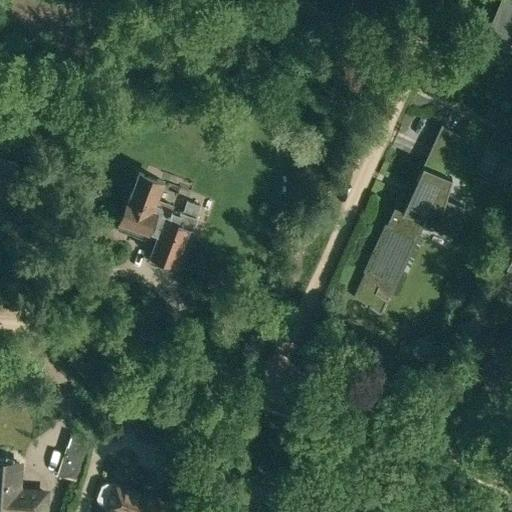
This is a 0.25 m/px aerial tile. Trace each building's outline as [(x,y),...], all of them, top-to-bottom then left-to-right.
[(511,0),(501,0),(486,33),(509,43),(511,39),(511,0)] [(442,124),(432,146),(455,157),(463,137),(442,124)] [(484,145),(511,162),(511,134),(495,127),(484,145)] [(0,195),(9,197),(18,161),(0,156),(0,195)] [(366,271),(353,296),(380,313),(387,302),(389,299),(398,280),(424,224),(457,237),(462,205),(447,199),(453,180),(447,176),(425,162),(409,199),(400,195),(366,271)] [(175,261),(187,228),(193,230),(201,206),(191,201),(187,212),(184,210),(183,212),(175,209),(176,205),(158,198),(165,180),(142,171),(124,218),(162,233),(155,253),(175,261)] [(208,285),(230,295),(237,280),(215,270),(208,285)] [(90,500),(103,461),(88,455),(75,494),(90,500)] [(0,511),(42,511),(44,489),(16,487),(19,459),(0,457),(0,511)] [(161,511),(164,505),(145,498),(146,494),(106,479),(101,483),(96,496),(98,502),(116,509),(114,511),(161,511)] [(276,511),(260,506),(257,511),(240,511),(201,498),(195,511),(276,511)]
